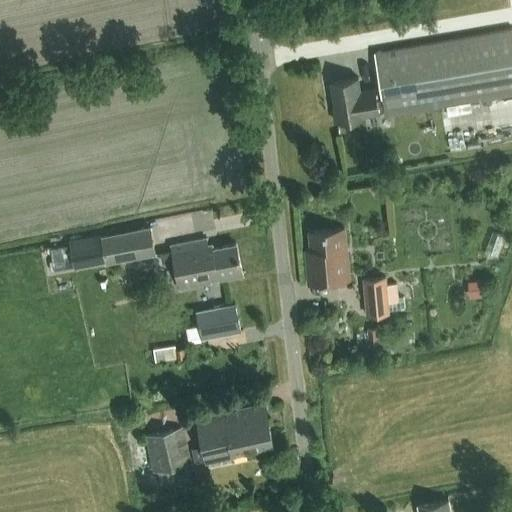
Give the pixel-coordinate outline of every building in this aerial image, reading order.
[(511,28),(375,52),(383,99),(377,100),(375,87),(360,90),(358,77),(331,82),(335,106),(334,106),(336,121),(365,116),(365,115),(385,111),(385,115),(511,93),(511,28)] [(101,236),(106,262),(155,252),(150,226),(101,236)] [(310,230),(312,249),(306,250),(310,284),(351,279),(346,226),(310,230)] [(217,279),(242,274),(236,243),(208,248),(205,238),(171,245),(180,288),(211,282),(210,279),(217,277),(217,279)] [(366,315),(390,313),(387,276),(363,279),(366,315)] [(234,295),(202,301),(207,325),(238,319),(234,295)] [(233,456),(232,453),(274,444),(265,403),(197,419),(206,462),(233,456)] [(189,462),(180,426),(142,436),(151,472),(155,471),(159,487),(187,480),(183,464),(189,462)] [(481,508),(487,511),(494,511),(501,501),(490,494),(481,508)] [(419,511),(450,511),(449,500),(419,505),(419,511)]
